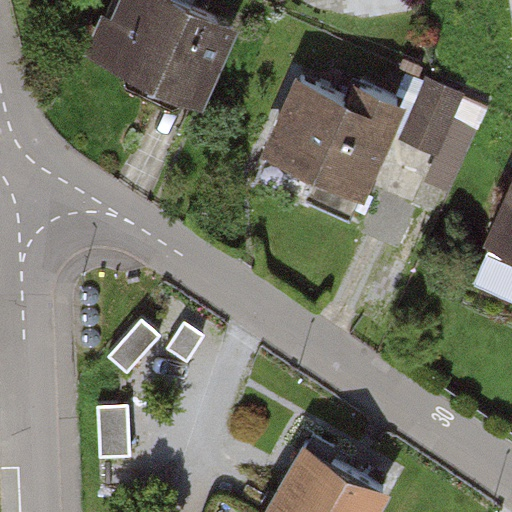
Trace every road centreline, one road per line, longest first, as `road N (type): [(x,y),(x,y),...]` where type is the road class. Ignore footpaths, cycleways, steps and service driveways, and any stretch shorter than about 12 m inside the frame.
road 1 (residential): [(14,160),(123,218),(511,469)]
road 2 (residential): [(14,160),(37,511)]
